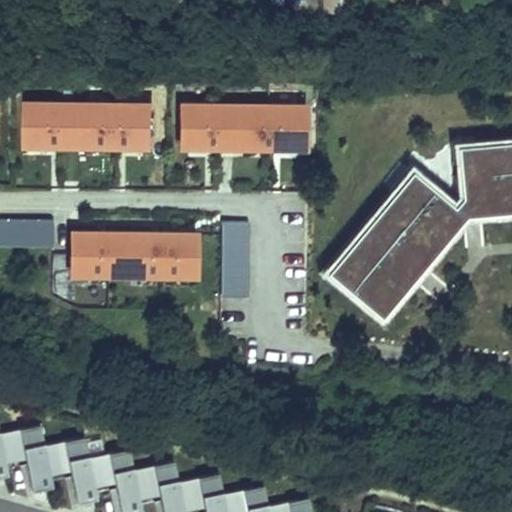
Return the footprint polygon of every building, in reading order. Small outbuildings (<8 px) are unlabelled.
[(343,0),(323,0),(324,18),(344,18),(343,0)] [(304,100),(178,101),(179,148),(305,147),(304,100)] [(154,102),(19,102),(20,153),(154,152),(154,102)] [(466,213),(511,209),(511,139),(458,144),(463,195),(455,204),(413,169),(328,270),(382,314),(466,213)] [(0,244),(52,245),(53,218),(0,217),(0,244)] [(220,294),(247,295),(248,221),(221,220),(220,294)] [(194,235),(71,234),(71,280),(194,280),(194,235)] [(36,425),(0,432),(0,448),(3,463),(22,459),(30,493),(51,489),(36,425)] [(81,438),(41,446),(48,476),(67,472),(75,506),(95,502),(81,438)] [(139,511),(125,449),(86,458),(92,488),(111,484),(117,511),(139,511)] [(181,511),(170,461),(130,470),(137,500),(156,496),(159,511),(181,511)] [(222,511),(215,474),(175,483),(181,511),(184,511),(200,508),(201,511),(222,511)] [(265,511),(259,486),(219,494),(223,511),(265,511)] [(307,511),(304,498),(265,507),(265,511),(307,511)]
